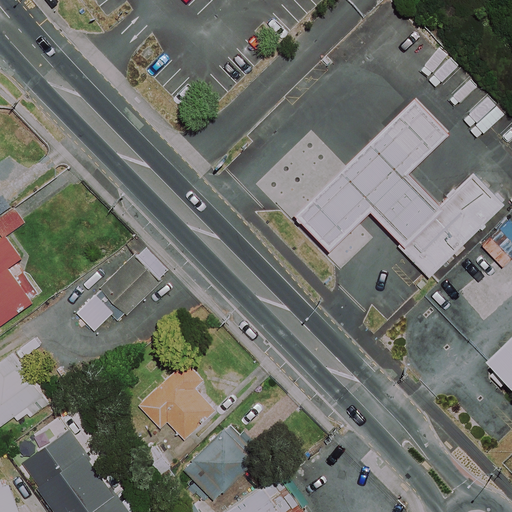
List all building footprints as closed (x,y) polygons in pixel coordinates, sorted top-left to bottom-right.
[(442,135),(411,102),(296,212),(328,244),(442,135)] [(501,203),(471,173),(396,249),(426,279),(501,203)] [(7,236),(26,223),(15,208),(0,218),(0,233),(3,238),(7,236)] [(3,238),(0,240),(0,324),(36,300),(24,282),(20,285),(8,267),(22,258),(7,236),(3,238)] [(163,300),(140,273),(97,310),(121,337),(163,300)] [(511,339),(488,366),(511,393),(511,339)] [(0,421),(3,425),(16,416),(21,423),(34,413),(50,401),(13,352),(0,362),(0,421)] [(204,379),(187,360),(140,404),(162,427),(168,420),(185,438),(216,409),(195,387),(204,379)] [(261,457),(233,426),(185,469),(214,500),(261,457)] [(57,511),(91,511),(115,495),(69,431),(23,464),(57,511)] [(321,511),(299,476),(241,511),(321,511)] [(0,511),(19,511),(7,477),(0,479),(0,511)] [(127,511),(115,495),(91,511),(127,511)]
